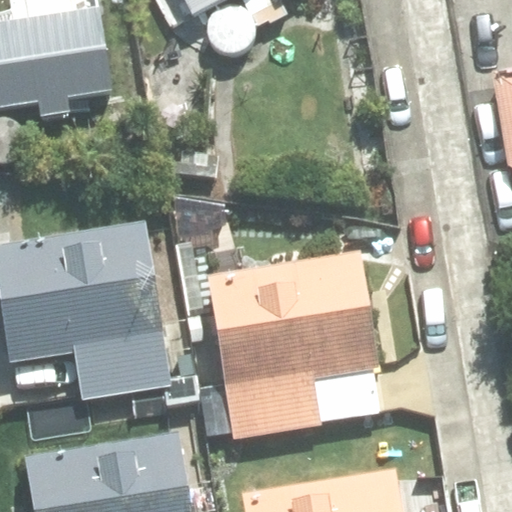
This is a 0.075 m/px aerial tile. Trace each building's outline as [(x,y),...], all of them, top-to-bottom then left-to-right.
[(277,3),(283,0),(177,0),(189,21),(226,0),(235,0),(254,35),(285,19),(277,3)] [(45,6),(50,51),(82,47),(77,2),(45,6)] [(511,73),(486,78),(502,171),(511,178),(511,73)] [(141,228),(0,250),(0,329),(6,368),(71,357),(78,406),(167,393),(141,228)] [(374,417),(366,374),(376,373),(356,257),(204,283),(231,442),(374,417)] [(184,511),(172,439),(22,466),(29,511),(184,511)] [(394,511),(389,478),(239,501),(240,511),(394,511)]
